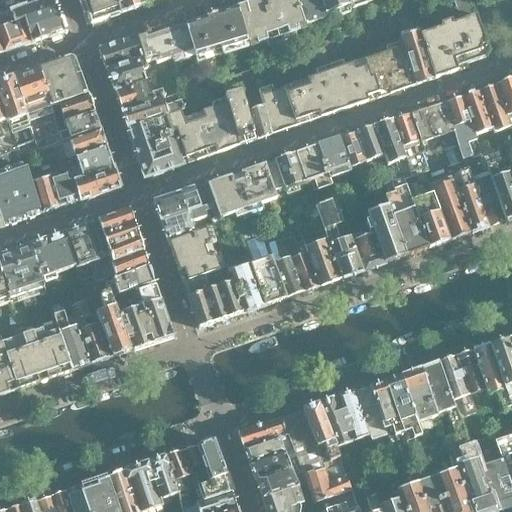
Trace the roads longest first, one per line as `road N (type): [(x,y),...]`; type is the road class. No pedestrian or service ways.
road 1 (residential): [(134,193),(511,66)]
road 2 (residential): [(511,237),(189,346)]
road 3 (residential): [(219,426),(511,323)]
road 4 (residential): [(0,502),(219,426)]
road 5 (residential): [(189,346),(0,411)]
road 6 (residential): [(80,37),(134,193)]
road 7 (residential): [(189,346),(134,193)]
road 8 (residential): [(0,239),(134,193)]
road 9 (residential): [(196,0),(80,37)]
